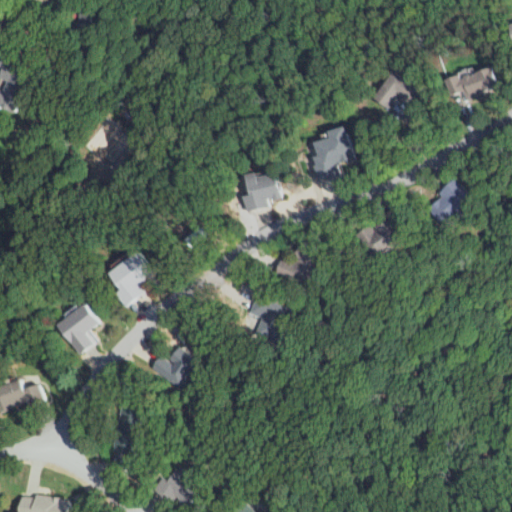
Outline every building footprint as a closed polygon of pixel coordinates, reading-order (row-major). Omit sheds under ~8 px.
[(37,71),(6,61),(0,76),(12,80),(8,89),(0,86),(0,103),(22,112),(37,71)] [(508,81),(496,63),(459,85),(471,104),(508,81)] [(394,107),(402,96),(415,105),(427,89),(399,69),(379,97),(394,107)] [(363,158),(354,125),(338,130),(340,136),(323,141),(327,155),(320,156),(326,180),(348,174),(344,163),(363,158)] [(276,200),(291,197),(286,172),(250,179),(256,210),(278,206),(276,200)] [(477,194),(460,178),(444,194),(453,203),(441,215),(453,227),(475,204),(471,201),(477,194)] [(385,253),(409,241),(399,219),(375,231),(385,253)] [(316,280),(326,251),(307,245),(297,273),(316,280)] [(282,335),(290,306),(258,296),(253,312),(266,316),(262,329),(282,335)] [(101,343),(94,331),(104,326),(109,322),(105,313),(95,303),(87,307),(82,313),(71,318),(64,324),(74,334),(80,348),(86,354),(94,350),(101,343)] [(187,383),(207,364),(192,348),(172,367),(187,383)] [(39,404),(55,400),(51,384),(36,387),(34,382),(6,388),(11,408),(38,402),(39,404)] [(140,455),(152,411),(134,406),(123,451),(140,455)] [(163,494),(175,503),(180,497),(193,507),(206,488),(181,470),(163,494)] [(26,495),(25,511),(78,511),(79,498),(26,495)]
